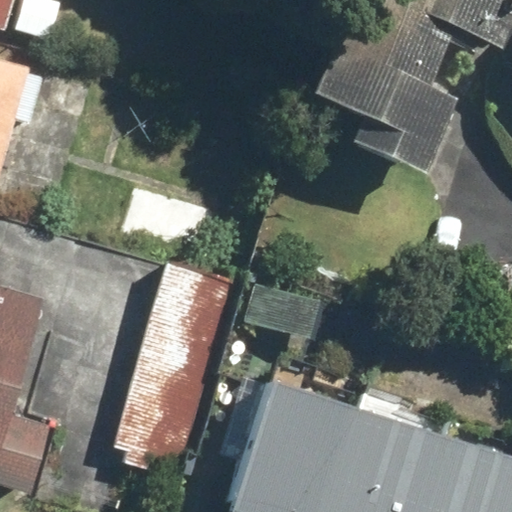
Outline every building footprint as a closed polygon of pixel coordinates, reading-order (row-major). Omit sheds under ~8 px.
[(0,0),(0,23),(1,24),(8,0),(0,0)] [(21,0),(13,26),(50,37),(60,0),(21,0)] [(284,0),(244,0),(242,6),(279,17),(284,0)] [(506,40),(511,26),(511,0),(355,0),(313,90),(369,115),(359,135),(424,166),(458,90),(424,74),(443,36),(463,45),(473,25),(506,40)] [(0,147),(24,68),(0,61),(0,147)] [(229,211),(135,181),(121,227),(216,257),(229,211)] [(234,285),(164,265),(111,441),(127,446),(124,459),(145,466),(149,454),(184,463),(234,285)] [(0,477),(28,486),(47,424),(4,411),(40,295),(0,283),(0,477)] [(511,511),(511,448),(275,372),(236,503),(264,511),(511,511)]
